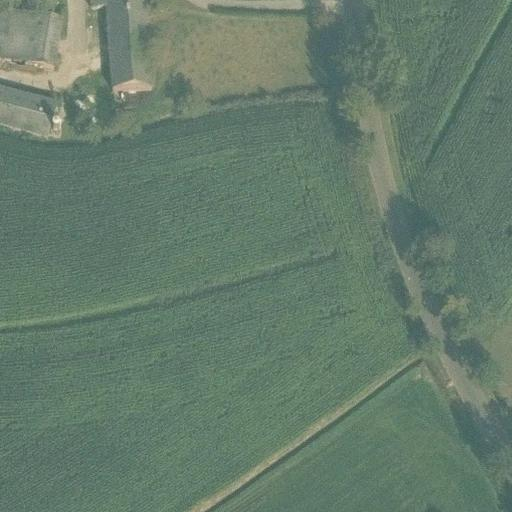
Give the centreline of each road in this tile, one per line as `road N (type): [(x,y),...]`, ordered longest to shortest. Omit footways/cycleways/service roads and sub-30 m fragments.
road 1 (tertiary): [(349,0),(360,95),(403,253),(511,468)]
road 2 (track): [(194,0),(349,5)]
road 3 (track): [(0,78),(50,91),(73,55),(76,0)]
